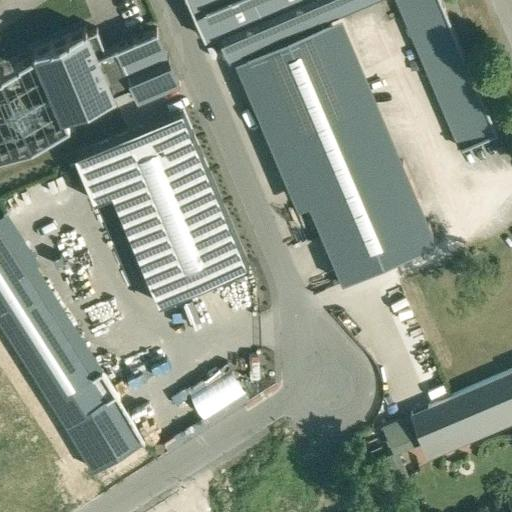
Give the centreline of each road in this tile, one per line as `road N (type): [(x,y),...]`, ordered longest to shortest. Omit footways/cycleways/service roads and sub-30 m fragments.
road 1 (residential): [(166,0),(294,304)]
road 2 (residential): [(294,394),(309,420),(332,427),(356,417),(369,395),(366,373),(294,304)]
road 3 (residential): [(108,511),(294,394)]
